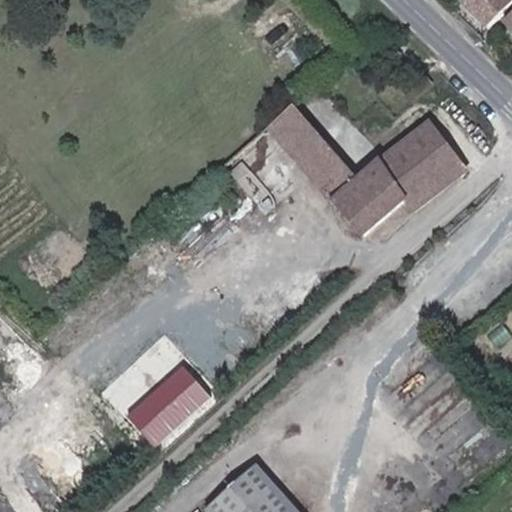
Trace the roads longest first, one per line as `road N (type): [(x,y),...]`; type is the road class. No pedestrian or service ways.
road 1 (unclassified): [(113,511),(217,427),(511,148)]
road 2 (primary): [(511,95),(412,0)]
